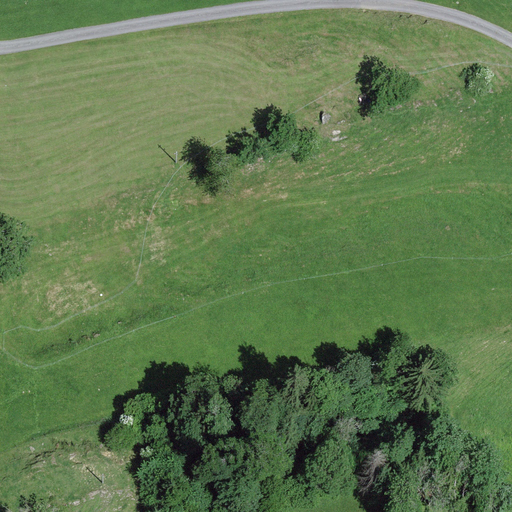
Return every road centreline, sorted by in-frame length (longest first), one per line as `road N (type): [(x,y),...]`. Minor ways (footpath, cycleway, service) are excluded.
road 1 (track): [(0,47),(352,0)]
road 2 (track): [(372,0),(481,26),(511,43)]
